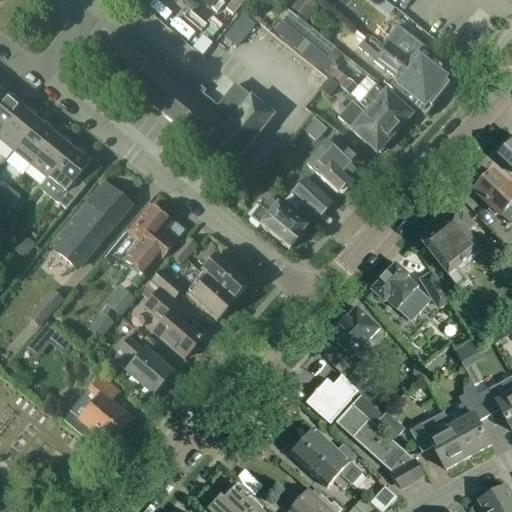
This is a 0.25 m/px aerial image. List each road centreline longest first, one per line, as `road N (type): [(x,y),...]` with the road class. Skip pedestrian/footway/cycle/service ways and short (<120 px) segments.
road 1 (residential): [(311,297),(41,79)]
road 2 (residential): [(311,297),(511,83)]
road 3 (residential): [(131,511),(311,297)]
